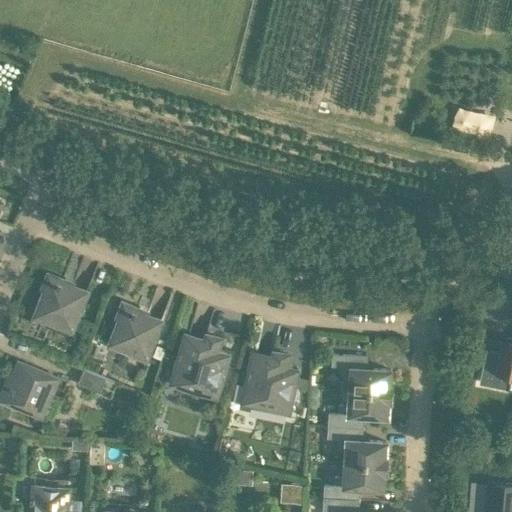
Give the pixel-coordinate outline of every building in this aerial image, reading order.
[(63,277),(47,271),(41,287),(43,288),(35,310),(55,317),(53,323),(72,330),(86,293),(71,287),(72,284),(62,280),(63,277)] [(138,306),(122,300),(116,316),(118,317),(110,338),(129,346),(127,351),(146,359),(161,321),(146,316),(147,312),(137,309),(138,306)] [(204,337),(184,332),(179,351),(177,351),(176,354),(178,355),(175,365),(182,367),(177,384),(216,395),(227,359),(216,355),(221,336),(205,332),(204,337)] [(501,352),(486,349),(485,349),(481,383),(511,390),(511,341),(503,339),(501,352)] [(288,352),(273,349),(271,355),(252,351),(248,370),(245,370),(245,374),(247,374),(245,384),(251,386),(248,403),(288,412),(296,374),(284,372),(288,352)] [(341,389),(349,389),(393,392),(394,380),(392,380),(389,380),(390,372),(390,368),(386,368),(367,367),(367,355),(331,352),(331,365),(342,366),(341,389)] [(58,376),(21,360),(15,375),(12,374),(7,384),(5,383),(0,394),(0,399),(14,405),(15,403),(36,412),(44,392),(50,394),(58,376)] [(83,367),(77,382),(100,391),(106,377),(83,367)] [(392,405),(393,392),(349,389),(348,401),(338,403),(337,412),(328,412),(327,424),(363,426),(364,415),(383,416),(387,416),(387,412),(388,412),(388,404),(391,404),(391,405),(392,405)] [(363,426),(327,424),(326,437),(336,437),(335,446),(345,449),(344,461),(388,464),(389,452),(388,451),(388,452),(385,452),(386,444),(385,444),(386,440),(381,440),(362,439),(363,426)] [(388,477),(388,464),(344,461),(344,473),(333,475),(333,484),(323,484),(322,496),(359,498),(359,486),(378,488),(378,487),(383,488),(383,484),(384,476),(386,476),(386,477),(388,477)] [(511,511),(511,481),(487,479),(484,511),(511,511)] [(66,511),(68,486),(33,484),(32,496),(29,496),(29,500),(31,500),(30,511),(66,511)] [(333,511),(380,511),(377,511),(358,510),(359,498),(322,496),(322,509),(333,510),(333,511)]
